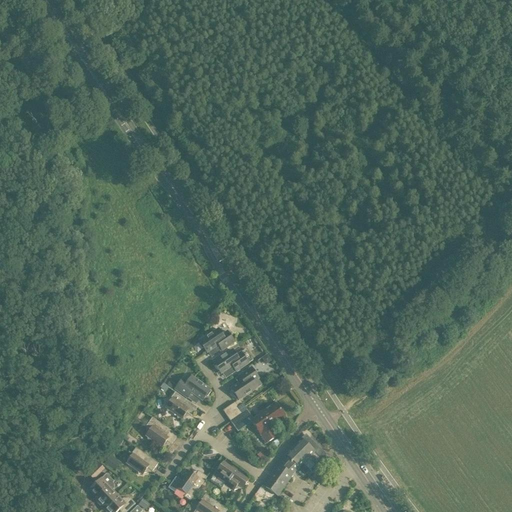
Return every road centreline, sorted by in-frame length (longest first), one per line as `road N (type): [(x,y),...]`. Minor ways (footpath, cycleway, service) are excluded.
road 1 (primary): [(211,245),(44,0)]
road 2 (track): [(511,198),(355,0)]
road 3 (track): [(341,410),(511,237)]
